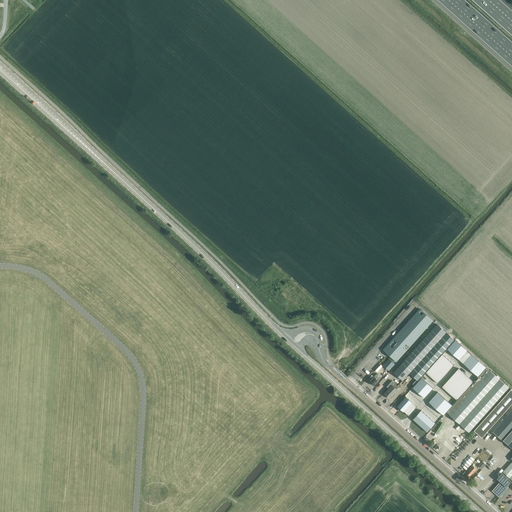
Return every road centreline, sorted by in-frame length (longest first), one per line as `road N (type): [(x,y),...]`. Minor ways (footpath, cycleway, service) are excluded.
road 1 (secondary): [(287,338),(0,66)]
road 2 (unclassified): [(315,338),(324,363),(491,511)]
road 3 (secondary): [(479,511),(296,348)]
